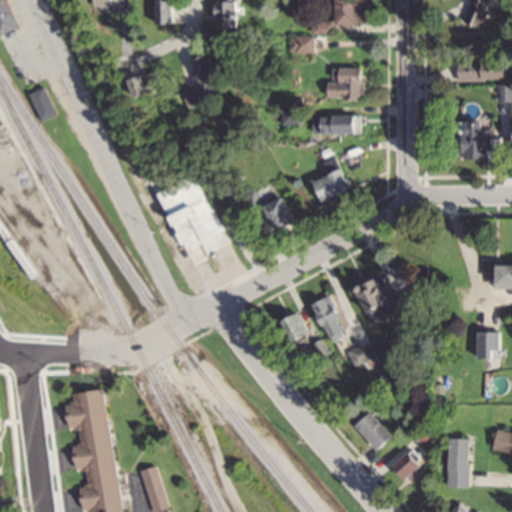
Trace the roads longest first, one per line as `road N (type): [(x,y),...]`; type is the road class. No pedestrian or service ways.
road 1 (residential): [(0,352),(134,350),(421,197),(511,195)]
road 2 (residential): [(192,320),(169,287),(37,0)]
road 3 (residential): [(386,511),(219,307)]
road 4 (residential): [(407,0),(409,204)]
road 5 (residential): [(23,352),(45,511)]
